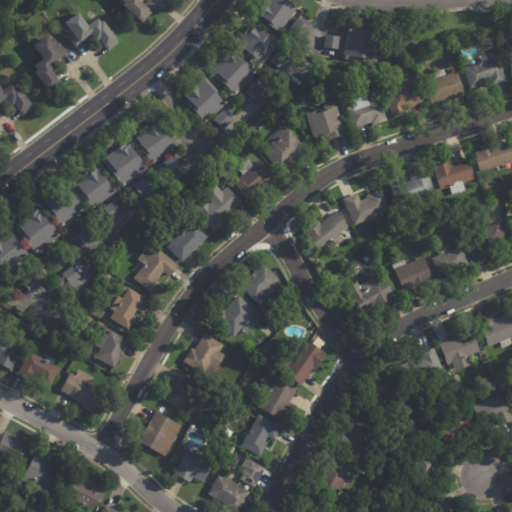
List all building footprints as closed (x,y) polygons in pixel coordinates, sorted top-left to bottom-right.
[(144,0),(142,2),(150,9),(148,11),(151,13),(142,22),(123,4),(125,2),(122,0),(144,0)] [(282,31),(280,33),(263,20),(265,18),(259,14),(269,0),(286,0),(298,8),(282,31)] [(117,38),(116,39),(118,42),(108,50),(100,38),(97,40),(92,33),(75,46),(64,30),(69,26),(66,22),(79,12),(89,25),(98,18),(101,22),(104,20),(117,38)] [(299,19),(309,27),(302,37),(290,29),(298,19),(299,19)] [(240,46),(245,40),(242,38),(249,29),(252,32),(257,25),(267,33),(268,31),(283,42),(263,67),(247,54),(248,52),(240,46)] [(359,29),(382,31),(379,63),(344,59),(348,27),(359,29)] [(64,54),(65,54),(51,65),(56,72),(53,74),(59,83),(58,84),(59,86),(51,93),(34,73),(37,71),(33,67),(44,59),(34,47),(47,36),(50,39),(51,38),(56,44),(56,43),(64,54)] [(341,37),(340,50),(326,48),(327,36),(341,37)] [(415,56),(450,43),(457,62),(442,68),(440,62),(429,66),(430,71),(421,74),(415,56)] [(207,68),(223,49),(226,52),(228,50),(251,70),(231,94),(207,74),(209,70),(207,68)] [(280,53),(291,62),(284,72),(273,63),(280,53)] [(504,83),(494,86),(492,79),(486,81),(487,84),(472,88),(465,68),(482,62),(480,57),(488,54),(490,60),(500,56),(508,81),(504,83)] [(407,59),(413,57),(416,64),(409,66),(407,59)] [(397,77),(378,83),(374,69),(393,63),(397,77)] [(402,75),(400,68),(408,65),(410,73),(402,75)] [(463,96),(452,100),(451,97),(432,104),(424,82),(434,79),(432,73),(444,69),(445,74),(458,70),(466,95),(463,96)] [(352,85),(346,87),(344,82),(346,81),(345,78),(349,77),(350,79),(352,78),(354,82),(351,83),(352,85)] [(178,99),(181,97),(178,94),(197,78),(199,81),(202,78),(222,101),(198,122),(178,99)] [(249,82),(259,90),(251,100),(240,91),(249,81),(249,82)] [(422,105),(395,115),(387,93),(418,81),(426,103),(422,105)] [(21,116),(18,112),(20,111),(15,104),(12,106),(7,98),(0,103),(0,85),(3,90),(13,84),(16,88),(19,85),(32,104),(31,105),(33,109),(22,117),(21,116)] [(364,125),(354,129),(347,108),(356,105),(355,100),(366,96),(367,101),(381,97),(389,121),(374,126),(373,122),(364,125)] [(335,133),(321,138),(320,132),(308,135),(300,110),(318,104),(318,101),(330,97),(340,132),(335,133)] [(217,110),(226,120),(218,128),(208,117),(217,109),(217,110)] [(131,136),(137,132),(135,129),(143,123),(145,127),(152,122),(158,130),(160,128),(172,144),(147,163),(136,147),(138,146),(131,136)] [(305,151),(281,171),(265,151),(273,144),(270,140),(285,127),(288,131),(290,129),(307,149),(305,151)] [(100,155),(119,140),(121,143),(125,140),(143,165),(118,183),(100,159),(102,157),(100,155)] [(511,161),(510,162),(481,172),(475,153),(476,153),(475,152),(483,150),(493,146),(493,147),(509,141),(511,151),(511,161)] [(172,155),(180,166),(170,173),(162,163),(172,155)] [(452,165),(467,159),(474,179),(440,190),(433,167),(451,161),(452,165)] [(254,166),(260,161),(277,181),(251,202),(234,183),(243,175),(238,169),(249,160),(254,166)] [(92,166),(98,174),(100,173),(112,188),(89,208),(76,192),(78,190),(71,181),(77,176),(75,174),(82,168),(85,172),(92,166)] [(407,183),(413,181),(410,174),(429,169),(437,194),(398,206),(392,184),(406,180),(407,183)] [(144,180),(152,189),(142,197),(134,187),(144,179),(144,180)] [(481,184),(489,183),(490,189),(483,191),(481,184)] [(240,204),(233,210),(234,211),(223,220),(225,222),(215,231),(199,211),(213,200),(208,195),(217,188),(221,193),(228,187),(241,203),(240,204)] [(45,202),(56,195),(57,197),(68,189),(72,194),(73,193),(84,209),(59,226),(49,210),(50,210),(45,202)] [(358,225),(346,199),(359,193),(362,201),(369,198),(368,197),(383,190),(391,210),(382,214),(383,218),(369,224),(368,220),(358,225)] [(480,192),(483,201),(478,203),(475,193),(480,192)] [(114,202),(122,212),(112,220),(103,209),(114,201),(114,202)] [(485,207),(502,201),(507,216),(498,219),(496,215),(489,217),(485,207)] [(59,238),(36,254),(18,230),(21,228),(19,225),(42,209),(61,236),(59,238)] [(320,252),(306,234),(321,223),(322,224),(337,212),(350,227),(341,234),(342,235),(342,236),(345,240),(338,245),(335,241),(320,252)] [(191,254),(183,263),(168,247),(175,240),(170,235),(180,225),(185,230),(195,221),(210,236),(191,254)] [(502,224),(511,247),(476,262),(466,237),(501,222),(502,224)] [(88,229),(96,240),(86,247),(78,236),(88,229)] [(29,254),(6,273),(0,265),(0,240),(1,241),(10,234),(15,240),(17,239),(29,254)] [(178,268),(171,277),(165,272),(159,279),(161,280),(153,291),(136,277),(146,265),(139,260),(152,243),(180,266),(178,268)] [(447,275),(441,278),(433,258),(441,255),(438,250),(448,246),(450,251),(463,246),(471,266),(447,275)] [(423,285),(404,293),(393,265),(405,260),(407,265),(424,257),(433,280),(423,285)] [(234,283),(258,262),(272,279),(271,280),(277,286),(256,305),(250,299),(249,300),(234,283)] [(72,267),(80,278),(70,285),(62,274),(72,267)] [(102,277),(105,272),(111,276),(108,280),(102,277)] [(34,277),(42,287),(32,295),(24,284),(34,276),(34,277)] [(395,296),(363,316),(347,289),(358,282),(363,290),(385,277),(396,296),(395,296)] [(150,304),(144,314),(138,310),(135,316),(137,317),(129,330),(111,319),(116,312),(111,309),(119,296),(124,298),(130,288),(152,302),(150,304)] [(235,338),(213,317),(222,307),(226,310),(239,296),(261,317),(246,333),(242,330),(235,338)] [(490,348),(480,324),(494,318),(494,320),(502,317),(503,317),(511,313),(511,345),(503,349),(501,343),(490,348)] [(441,347),(440,345),(454,340),(453,337),(471,330),(480,353),(484,351),(486,357),(480,359),(479,354),(465,359),(468,366),(455,372),(452,364),(448,366),(441,347)] [(129,343),(125,351),(120,361),(120,360),(116,368),(97,358),(102,349),(96,346),(103,332),(109,336),(111,331),(130,341),(129,343)] [(185,347),(187,346),(189,347),(199,332),(218,344),(214,350),(220,354),(209,370),(182,352),(185,347)] [(0,336),(23,349),(12,370),(0,363),(0,336)] [(310,367),(309,368),(307,366),(295,383),(277,371),(281,366),(276,363),(293,340),(297,342),(300,339),(320,353),(310,367)] [(92,351),(88,358),(78,352),(83,343),(93,350),(92,351)] [(423,358),(420,351),(434,345),(445,372),(409,387),(401,367),(423,358)] [(28,379),(18,374),(30,352),(46,360),(48,356),(57,360),(54,364),(62,369),(51,387),(38,380),(40,378),(34,375),(31,381),(28,379)] [(80,406),(81,404),(70,397),(70,396),(61,391),(70,373),(76,376),(79,370),(94,378),(91,384),(104,391),(93,413),(80,406)] [(163,400),(171,386),(174,388),(182,374),(204,386),(188,414),(163,400)] [(451,379),(460,375),(466,388),(457,392),(451,379)] [(232,385),(236,377),(240,380),(236,387),(232,385)] [(287,403),(278,420),(253,406),(268,378),(290,390),(284,401),(287,403)] [(390,380),(407,395),(394,411),(401,417),(392,427),(367,404),(389,379),(390,380)] [(244,382),(249,385),(246,390),(241,387),(244,382)] [(450,397),(463,391),(465,397),(452,402),(450,397)] [(511,422),(502,427),(499,422),(484,429),(477,414),(485,411),(482,405),(502,395),(511,416),(511,422)] [(461,443),(452,450),(437,429),(463,408),(478,427),(462,440),(463,441),(461,443)] [(133,441),(150,410),(176,425),(159,455),(133,441)] [(274,427),(268,438),(265,436),(254,455),(235,444),(253,412),(275,425),(274,427)] [(364,421),(377,428),(360,459),(340,448),(356,417),(364,421)] [(0,434),(4,436),(6,432),(28,444),(14,471),(0,463),(0,434)] [(188,482),(174,475),(190,445),(199,450),(197,454),(215,463),(204,484),(194,479),(191,483),(188,482)] [(231,447),(236,449),(232,456),(228,453),(231,447)] [(440,459),(436,477),(443,479),(441,491),(410,485),(412,475),(405,474),(408,456),(415,457),(416,451),(440,456),(440,459)] [(36,453),(64,468),(50,495),(39,489),(36,494),(24,488),(27,482),(22,479),(36,453)] [(352,455),(357,458),(354,463),(349,460),(352,455)] [(347,481),(335,502),(316,491),(334,459),(354,470),(347,481)] [(252,461),(267,469),(266,470),(269,473),(267,476),(265,475),(265,476),(263,475),(256,488),(241,480),(247,469),(243,467),(247,460),(251,462),(252,461)] [(73,476),(83,480),(84,479),(91,482),(92,481),(106,488),(94,510),(86,506),(83,511),(59,500),(73,475),(73,476)] [(251,493),(240,511),(233,511),(225,507),(226,505),(210,495),(220,476),(229,480),(239,485),(238,486),(251,493)] [(447,498),(456,507),(450,511),(431,511),(446,497),(447,498)] [(101,511),(106,504),(118,510),(122,501),(134,507),(131,511),(101,511)]
